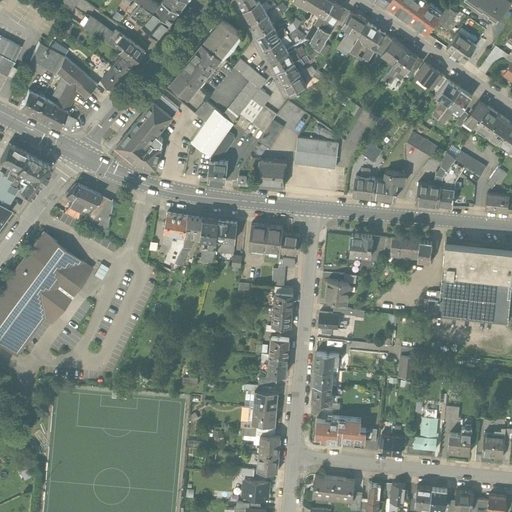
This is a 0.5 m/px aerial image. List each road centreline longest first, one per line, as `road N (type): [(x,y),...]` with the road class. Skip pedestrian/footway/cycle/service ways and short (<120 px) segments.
road 1 (residential): [(314,208),(292,457)]
road 2 (secondary): [(81,155),(165,189),(314,208)]
road 3 (residential): [(292,457),(511,480)]
road 4 (residential): [(211,0),(81,155)]
road 5 (secondary): [(314,208),(511,226)]
road 6 (residential): [(355,0),(511,107)]
road 7 (residential): [(81,155),(0,256)]
